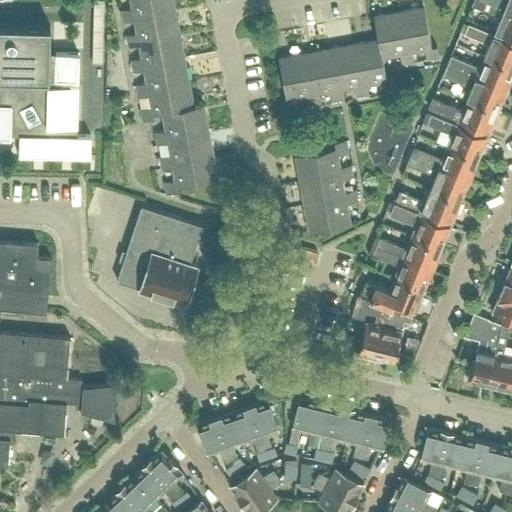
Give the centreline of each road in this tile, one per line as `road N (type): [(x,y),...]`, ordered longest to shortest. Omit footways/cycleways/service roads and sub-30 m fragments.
road 1 (residential): [(217,359),(266,211),(221,12),(289,0)]
road 2 (residential): [(217,359),(143,347),(68,288),(67,225),(43,213),(0,212)]
road 3 (residential): [(511,190),(496,228),(463,256),(411,402)]
road 4 (residential): [(411,402),(217,359)]
road 5 (residential): [(62,511),(164,410)]
road 6 (residential): [(164,410),(229,511)]
